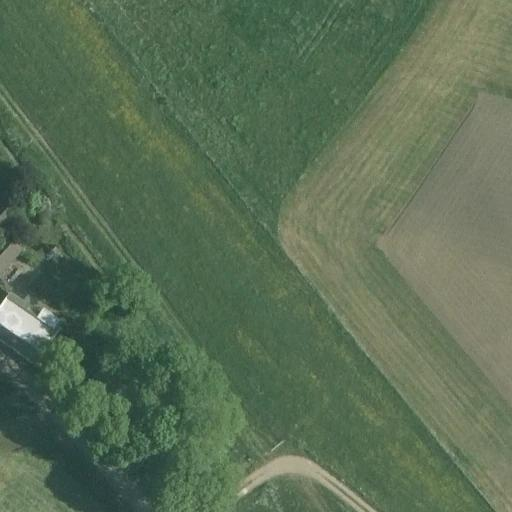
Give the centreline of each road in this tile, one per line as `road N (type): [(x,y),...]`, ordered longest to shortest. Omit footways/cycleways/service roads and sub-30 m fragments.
road 1 (unclassified): [(142,511),(30,391),(0,371)]
road 2 (track): [(366,511),(311,467),(275,468),(213,511)]
